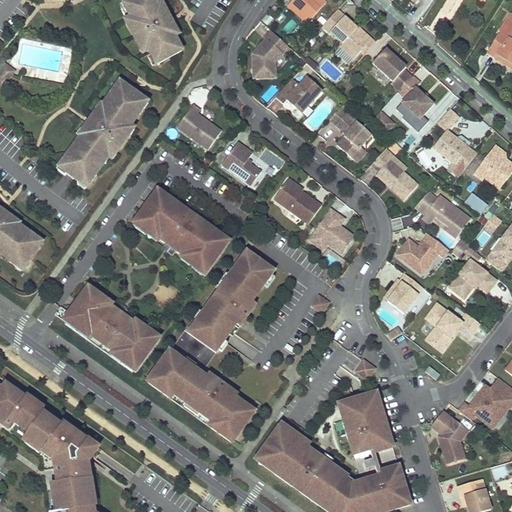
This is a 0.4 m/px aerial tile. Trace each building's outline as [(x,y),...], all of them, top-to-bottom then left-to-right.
[(149,53),(156,66),(182,52),(175,39),(179,37),(176,31),(174,32),(171,25),(173,24),(168,15),(166,16),(162,9),(165,8),(162,2),(158,5),(155,0),(133,0),(124,5),(131,18),(128,20),(131,26),(133,25),(136,32),(132,34),(136,43),(138,42),(142,49),(140,50),(143,55),(149,53)] [(293,0),(295,1),(288,8),(308,26),(327,5),(321,0),(293,0)] [(510,36),(511,32),(511,16),(509,14),(498,32),(501,34),(488,54),(498,60),(500,57),(511,64),(510,67),(511,68),(511,41),(510,40),(511,37),(510,36)] [(369,45),(355,33),(357,31),(345,19),(330,35),(342,46),(340,49),(354,61),(360,54),(369,45)] [(364,57),(375,45),(358,30),(357,31),(355,33),(369,45),(360,54),(364,57)] [(291,49),(273,32),(266,39),(267,41),(262,47),(263,49),(260,52),(259,50),(254,55),(255,79),(276,78),(276,63),(283,55),(285,56),(291,49)] [(399,93),(411,79),(404,72),(406,70),(386,51),(373,65),(393,84),(391,85),(399,93)] [(310,57),(305,61),(313,71),(317,68),(310,57)] [(500,57),(498,60),(510,67),(511,64),(500,57)] [(0,92),(0,93),(17,74),(5,64),(0,69),(0,92)] [(294,79),(277,98),(285,106),(289,102),(302,114),(323,91),(309,78),(301,86),(294,79)] [(420,86),(412,78),(411,79),(399,93),(395,97),(402,104),(401,105),(419,122),(433,107),(427,101),(422,97),(415,90),(420,86)] [(350,84),(344,79),(336,89),(341,94),(350,84)] [(120,83),(116,89),(121,93),(125,87),(120,83)] [(357,91),(350,84),(341,94),(349,100),(357,91)] [(269,105),(279,90),(271,85),(261,99),(269,105)] [(63,172),(80,185),(84,179),(89,183),(143,110),(138,106),(143,100),(125,87),(121,93),(116,89),(91,123),(61,162),(67,166),(63,172)] [(138,106),(143,110),(148,104),(143,100),(138,106)] [(195,106),(179,127),(210,150),(223,131),(199,114),(201,111),(195,106)] [(341,109),(330,120),(336,125),(346,114),(341,109)] [(450,110),(440,121),(449,129),(459,118),(450,110)] [(374,120),(389,132),(396,125),(381,112),(374,120)] [(346,114),(336,125),(346,135),(349,137),(346,139),(344,137),(336,146),(350,159),(359,150),(371,136),(346,114)] [(446,132),(449,129),(440,121),(437,125),(446,133),(446,132)] [(463,172),(476,155),(467,148),(466,150),(455,141),(456,140),(446,132),(446,133),(433,149),(463,172)] [(466,150),(467,148),(456,140),(455,141),(466,150)] [(239,143),(223,166),(252,187),(263,172),(252,164),(248,162),(250,160),(254,154),(239,143)] [(505,156),(494,148),(476,171),(485,178),(483,179),(499,191),(511,174),(511,166),(509,164),(507,166),(504,163),(505,161),(505,156)] [(359,150),(350,159),(356,164),(364,155),(359,150)] [(403,173),(390,161),(394,157),(386,150),(372,166),(379,172),(376,176),(404,201),(418,186),(403,173)] [(394,157),(390,161),(403,173),(407,169),(394,157)] [(67,166),(61,162),(57,168),(63,172),(67,166)] [(485,178),(476,171),(473,175),(482,182),(483,179),(485,178)] [(80,185),(85,189),(89,183),(84,179),(80,185)] [(291,179),(276,199),(310,224),(324,206),(304,191),(298,187),(299,185),(291,179)] [(137,225),(136,226),(157,241),(159,238),(167,244),(171,246),(168,252),(173,256),(177,251),(184,256),(182,259),(202,274),(203,273),(206,275),(230,241),(217,232),(215,234),(199,222),(201,219),(187,210),(185,212),(169,200),(171,197),(159,189),(134,223),(137,225)] [(472,194),(465,203),(481,216),(489,207),(472,194)] [(423,220),(432,226),(434,223),(437,219),(450,229),(447,233),(458,241),(472,221),(440,198),(423,220)] [(30,244),(34,238),(28,233),(27,234),(11,223),(13,220),(0,210),(0,250),(10,257),(8,259),(15,264),(20,258),(26,263),(36,249),(30,244)] [(332,210),(310,241),(324,251),(328,244),(333,248),(336,244),(346,251),(353,242),(353,236),(344,229),(343,232),(339,229),(341,227),(346,220),(332,210)] [(492,216),(484,226),(492,232),(500,223),(492,216)] [(392,230),(403,229),(402,219),(391,220),(392,230)] [(437,219),(434,223),(447,233),(450,229),(437,219)] [(511,227),(486,262),(500,273),(511,257),(511,227)] [(407,238),(395,253),(420,273),(436,252),(440,256),(446,248),(426,233),(420,240),(423,242),(419,247),(417,245),(407,238)] [(30,244),(36,249),(41,243),(34,238),(30,244)] [(462,241),(453,253),(460,258),(469,246),(462,241)] [(336,244),(333,248),(343,255),(346,251),(336,244)] [(248,251),(189,332),(216,352),(243,315),(244,316),(246,316),(247,315),(248,315),(248,314),(249,313),(249,312),(249,311),(248,310),(247,309),(275,271),(248,251)] [(20,258),(15,264),(22,269),(26,263),(20,258)] [(449,289),(460,297),(473,281),(474,282),(476,280),(490,291),(496,282),(470,262),(449,289)] [(401,280),(402,282),(387,301),(403,313),(423,288),(405,274),(401,280)] [(401,280),(399,279),(384,298),(387,301),(402,282),(401,280)] [(487,294),(490,291),(476,280),(474,282),(473,281),(460,297),(463,300),(473,287),(476,290),(478,287),(487,294)] [(135,322),(111,305),(100,297),(102,294),(89,285),(65,319),(67,321),(67,322),(133,369),(136,370),(160,337),(148,328),(146,330),(135,322)] [(102,294),(100,297),(111,305),(114,301),(105,295),(104,296),(102,294)] [(331,302),(321,295),(314,305),(323,312),(331,302)] [(468,339),(479,326),(466,315),(460,323),(457,321),(455,323),(449,318),(450,316),(436,305),(426,318),(437,327),(426,340),(441,352),(451,339),(449,338),(455,330),(457,331),(468,339)] [(146,325),(138,319),(135,322),(146,330),(148,328),(146,326),(146,325)] [(449,338),(451,339),(457,331),(455,330),(449,338)] [(397,337),(394,333),(388,338),(391,342),(397,337)] [(170,349),(150,376),(174,393),(212,421),(235,438),(255,411),(225,389),(225,388),(225,387),(225,385),(225,384),(224,383),(222,382),(221,382),(219,383),(218,384),(170,349)] [(363,361),(359,365),(369,373),(373,368),(363,361)] [(277,381),(285,370),(274,363),(267,373),(277,381)] [(369,373),(359,365),(354,372),(364,380),(369,373)] [(439,376),(429,368),(425,373),(435,381),(439,376)] [(150,376),(147,380),(171,397),(174,393),(150,376)] [(511,400),(511,391),(498,381),(490,392),(488,391),(483,396),(481,394),(470,409),(464,405),(459,412),(472,422),(477,415),(492,427),(504,411),(502,402),(511,401),(511,400)] [(97,511),(95,510),(92,511),(87,476),(91,476),(89,461),(100,446),(88,438),(86,440),(74,431),(73,432),(55,419),(54,420),(42,412),(45,407),(27,394),(25,396),(7,383),(5,386),(0,382),(0,420),(7,425),(16,425),(17,423),(29,432),(26,436),(44,449),(43,451),(55,460),(58,460),(59,467),(56,467),(57,475),(60,474),(61,481),(53,483),(55,498),(57,498),(59,511),(58,511),(97,511)] [(375,393),(338,404),(342,419),(346,418),(353,441),(349,442),(353,455),(372,449),(373,453),(392,447),(387,432),(383,433),(376,409),(380,408),(375,393)] [(469,433),(444,413),(432,429),(442,436),(439,440),(448,467),(467,461),(461,444),(469,433)] [(346,418),(342,419),(349,442),(353,441),(346,418)] [(212,421),(209,425),(232,442),(235,438),(212,421)] [(313,452),(292,437),(296,432),(282,422),(273,435),(274,436),(267,446),(265,445),(258,455),(264,459),(262,463),(276,473),(280,468),(293,479),(290,483),(299,490),(303,486),(319,499),(316,503),(329,511),(334,511),(335,511),(336,511),(375,511),(375,510),(394,504),(395,509),(410,504),(405,491),(403,492),(399,479),(401,478),(398,466),(379,472),(380,475),(361,481),(363,486),(357,488),(346,480),(348,477),(319,456),(317,459),(311,455),(313,452)] [(258,455),(255,459),(262,463),(264,459),(258,455)] [(371,460),(362,462),(364,470),(373,467),(371,460)] [(293,479),(280,468),(276,473),(290,483),(293,479)] [(480,480),(455,488),(459,498),(463,497),(465,506),(466,511),(480,511),(489,510),(480,480)] [(303,486),(299,490),(316,503),(319,499),(303,486)]
